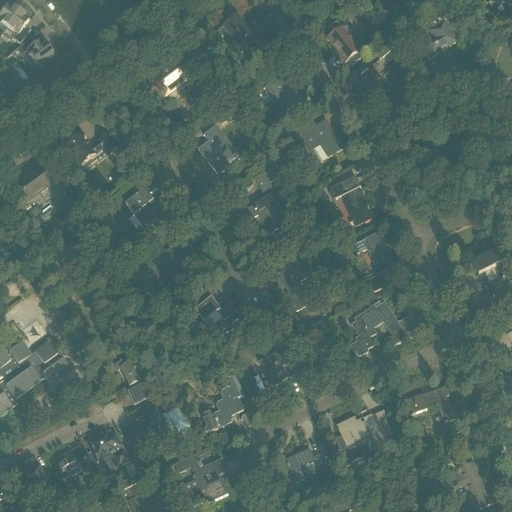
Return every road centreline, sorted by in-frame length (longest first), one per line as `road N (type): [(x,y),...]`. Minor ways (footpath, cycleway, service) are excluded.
road 1 (residential): [(241,511),(265,436),(464,330)]
road 2 (residential): [(415,238),(359,126),(261,0)]
road 3 (residential): [(240,285),(211,228),(96,74)]
road 4 (residential): [(96,74),(192,0)]
road 5 (residential): [(0,146),(96,74)]
